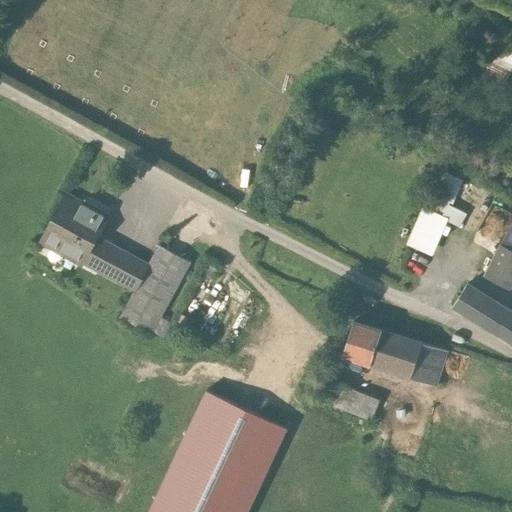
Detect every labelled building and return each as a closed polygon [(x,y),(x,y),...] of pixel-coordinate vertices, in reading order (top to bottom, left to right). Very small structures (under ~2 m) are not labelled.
[(429,193),(448,202),(460,178),(441,169),(429,193)] [(113,214),(67,191),(40,243),(135,292),(124,313),(160,332),(196,261),(162,243),(153,261),(102,234),(113,214)] [(402,225),(411,202),(398,198),(390,220),(402,225)] [(442,201),(437,212),(416,203),(400,241),(428,253),(442,218),(458,224),(464,210),(442,201)] [(511,290),(511,228),(484,274),(511,290)] [(511,298),(474,275),(457,303),(511,337),(511,298)] [(449,350),(355,319),(343,356),(436,387),(449,350)] [(394,402),(337,379),(328,402),(385,425),(394,402)]
